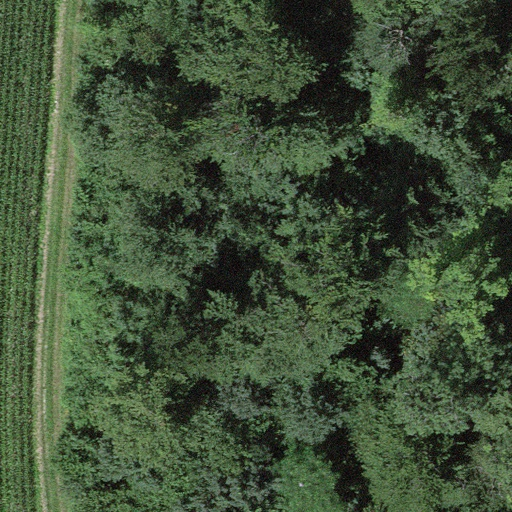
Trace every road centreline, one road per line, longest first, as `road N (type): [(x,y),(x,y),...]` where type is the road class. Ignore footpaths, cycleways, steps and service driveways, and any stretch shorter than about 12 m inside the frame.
road 1 (track): [(56,511),(78,0)]
road 2 (track): [(326,511),(511,141)]
